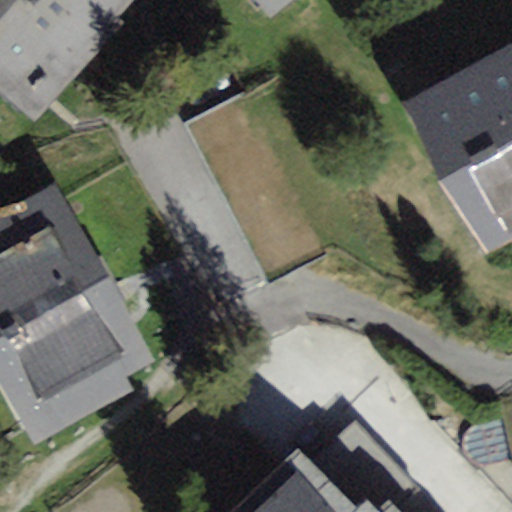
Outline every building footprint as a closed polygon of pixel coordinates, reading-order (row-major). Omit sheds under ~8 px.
[(123,2),(120,0),(0,0),(0,128),(8,135),(123,2)] [(234,0),(258,29),(292,0),(234,0)] [(511,54),(426,102),(497,233),(511,224),(511,54)] [(190,123),(271,281),(327,252),(245,94),(190,123)] [(41,188),(0,211),(0,420),(16,448),(146,375),(41,188)] [(511,398),(498,402),(511,453),(511,398)] [(398,511),(395,509),(414,491),(389,466),(347,422),(254,511),(398,511)]
